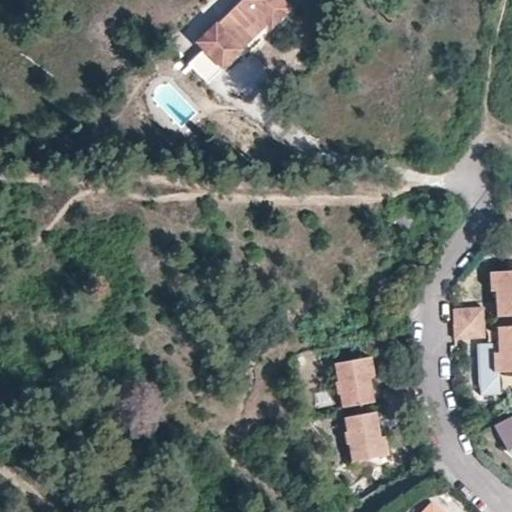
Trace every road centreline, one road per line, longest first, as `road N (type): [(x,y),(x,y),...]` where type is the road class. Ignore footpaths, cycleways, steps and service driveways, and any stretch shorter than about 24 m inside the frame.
road 1 (track): [(0,186),(315,210),(399,201),(429,185),(479,220)]
road 2 (residential): [(503,195),(448,259),(435,289),(433,390),(452,456),(505,511)]
